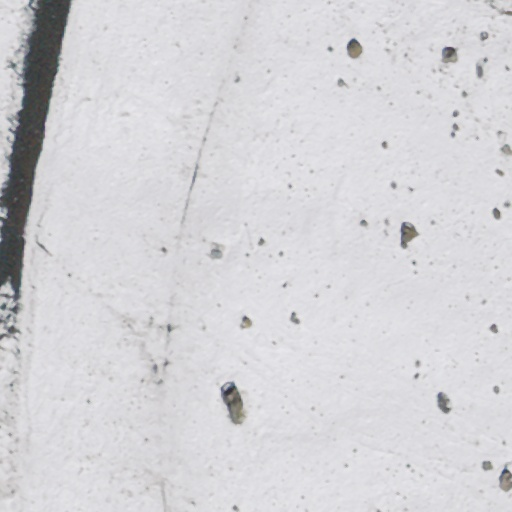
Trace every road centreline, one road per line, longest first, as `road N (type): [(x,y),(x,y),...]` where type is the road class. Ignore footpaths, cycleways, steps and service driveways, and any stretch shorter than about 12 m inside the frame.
road 1 (track): [(10,511),(11,230)]
road 2 (track): [(11,230),(61,0)]
